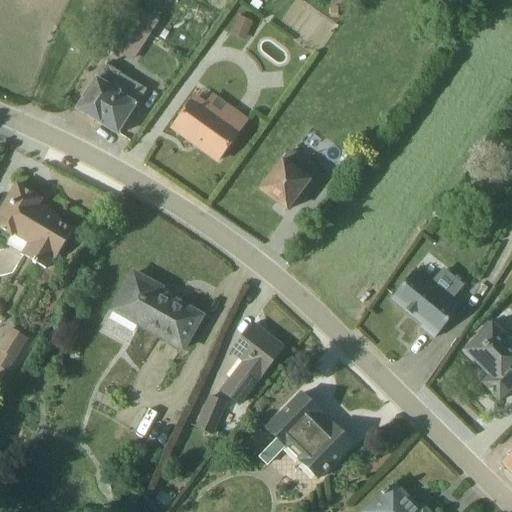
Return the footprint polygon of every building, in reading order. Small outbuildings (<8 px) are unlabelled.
[(158,25),(124,2),(115,15),(117,17),(100,45),(131,65),(158,25)] [(232,35),(243,40),(251,25),(239,20),(232,35)] [(105,66),(76,112),(117,137),(146,92),(105,66)] [(193,97),(167,132),(216,166),(248,122),(211,95),(204,105),(193,97)] [(302,204),(323,178),(288,152),(259,193),(285,213),(295,200),(302,204)] [(20,257),(44,271),(48,271),(71,234),(55,224),(58,221),(36,207),(40,202),(15,187),(0,211),(0,233),(11,240),(13,238),(15,242),(19,244),(22,246),(26,247),(20,257)] [(163,290),(131,271),(107,313),(177,352),(183,356),(204,318),(162,294),(164,290),(163,290)] [(390,301),(421,327),(420,329),(433,340),(460,308),(452,301),(462,287),(442,271),(431,284),(415,271),(390,301)] [(218,393),(239,409),(284,349),(251,323),(250,324),(227,354),(239,365),(218,393)] [(511,344),(492,324),(463,353),(488,378),(480,385),(498,403),(511,389),(511,344)] [(5,328),(0,342),(0,361),(15,366),(25,334),(5,328)] [(318,484),(353,446),(333,425),(330,428),(319,417),(321,414),(300,393),(264,431),(274,441),(257,459),(266,468),(283,450),(318,484)] [(207,397),(193,430),(212,438),(226,405),(207,397)] [(511,448),(511,456),(502,468),(511,477),(511,448)] [(417,511),(391,486),(364,511),(423,511),(421,510),(418,511),(417,511)]
